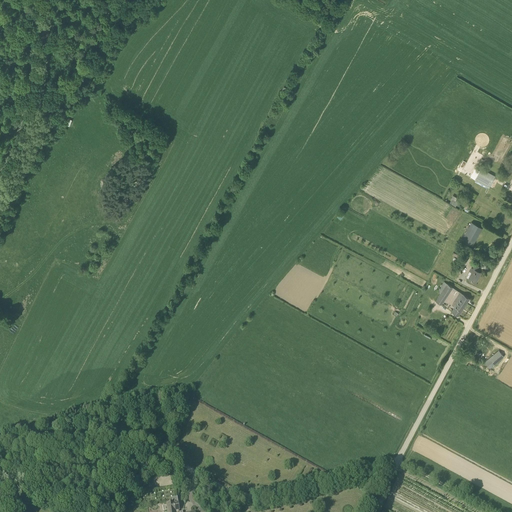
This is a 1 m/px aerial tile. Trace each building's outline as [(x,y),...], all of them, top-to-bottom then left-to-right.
[(479,171),(476,169),(471,177),(475,179),(474,180),(489,188),(495,176),(481,168),(479,171)] [(472,246),(481,227),(470,222),(461,241),(472,246)] [(479,267),(473,264),(471,268),(473,269),(468,279),(475,282),(481,273),(477,270),(479,267)] [(441,305),(453,287),(447,284),(435,301),(441,305)] [(470,299),(463,294),(451,312),(458,316),(470,299)] [(500,352),(486,364),(489,368),(504,356),(500,352)] [(179,511),(177,498),(173,498),(173,503),(167,504),(168,511),(194,511),(195,511),(191,511),(179,511)]
